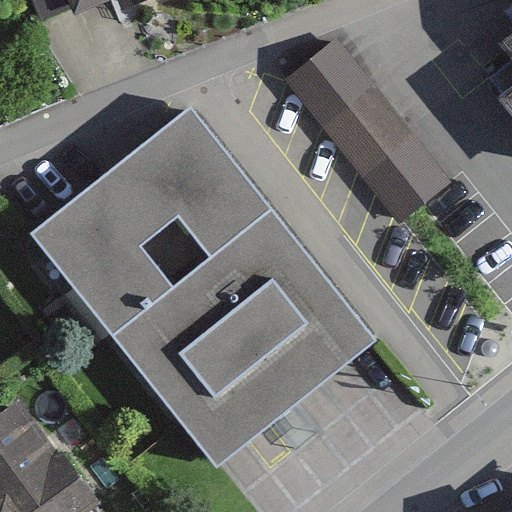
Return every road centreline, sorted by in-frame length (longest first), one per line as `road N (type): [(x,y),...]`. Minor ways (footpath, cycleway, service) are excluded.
road 1 (residential): [(389,0),(0,162)]
road 2 (residential): [(409,511),(511,426)]
